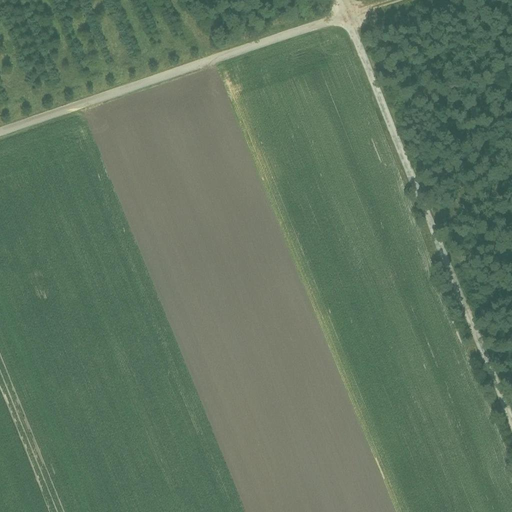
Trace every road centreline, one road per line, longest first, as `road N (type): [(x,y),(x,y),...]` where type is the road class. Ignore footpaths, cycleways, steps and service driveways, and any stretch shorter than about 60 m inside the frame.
road 1 (unclassified): [(348,14),(511,421)]
road 2 (unclassified): [(348,14),(0,132)]
